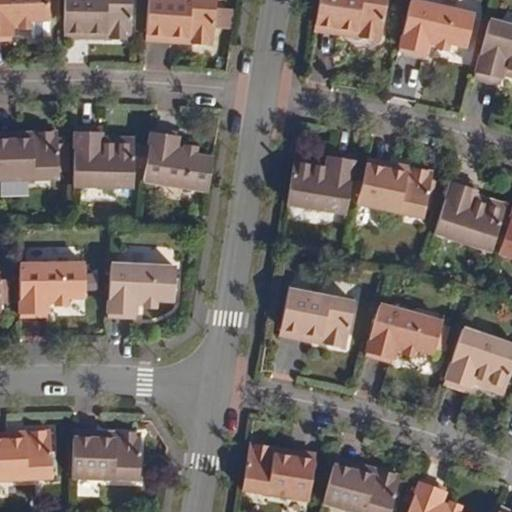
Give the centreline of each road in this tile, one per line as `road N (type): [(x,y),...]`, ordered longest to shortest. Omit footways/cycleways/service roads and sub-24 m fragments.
road 1 (residential): [(511,473),(424,439),(213,390)]
road 2 (residential): [(262,94),(213,390)]
road 3 (residential): [(262,94),(116,80),(0,82)]
road 4 (residential): [(511,158),(262,94)]
road 5 (residential): [(0,382),(213,390)]
road 6 (residential): [(213,390),(194,511)]
